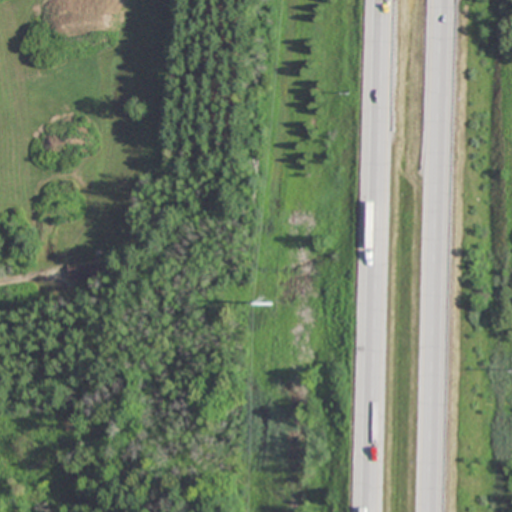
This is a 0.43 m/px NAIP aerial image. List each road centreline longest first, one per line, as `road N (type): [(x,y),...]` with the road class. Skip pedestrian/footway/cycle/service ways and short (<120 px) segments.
road 1 (motorway): [(441,511),(453,0)]
road 2 (motorway): [(384,0),(373,511)]
